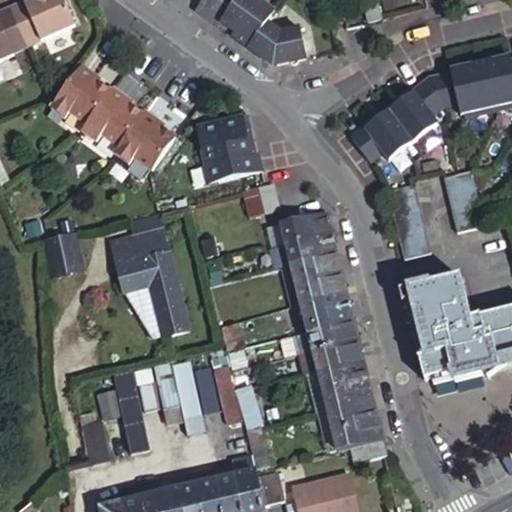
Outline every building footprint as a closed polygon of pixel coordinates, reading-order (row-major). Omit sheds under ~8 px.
[(15,10),(31,49),(80,29),(66,0),(47,0),(44,1),(31,7),(29,3),(15,10)] [(202,0),(196,9),(220,27),(223,23),(235,31),(232,35),(265,59),(276,57),(277,62),(307,55),(300,27),(280,31),(270,22),(277,12),(260,0),(202,0)] [(382,20),(377,1),(366,3),(371,23),(382,20)] [(0,65),(19,58),(18,55),(31,49),(15,10),(0,15),(0,19),(1,21),(0,21),(0,65)] [(223,23),(220,27),(232,35),(235,31),(223,23)] [(279,78),(277,62),(276,57),(265,59),(279,78)] [(511,66),(509,67),(509,64),(495,67),(466,74),(451,78),(452,79),(432,84),(423,89),(412,97),(410,95),(398,104),(401,108),(378,126),(375,121),(363,131),(364,132),(350,143),(369,169),(382,160),(388,167),(436,130),(430,123),(442,115),(459,112),(461,122),(465,121),(465,126),(511,114),(511,66)] [(465,69),(466,74),(495,67),(493,64),(465,69)] [(73,114),(90,127),(114,94),(97,81),(99,79),(86,69),(55,113),(67,122),(73,114)] [(90,127),(85,134),(99,145),(105,138),(122,150),(145,118),(128,105),(130,102),(115,92),(114,94),(90,127)] [(398,104),(375,121),(378,126),(401,108),(398,104)] [(145,118),(122,150),(117,158),(131,167),(136,161),(152,173),(177,140),(160,128),(161,125),(147,115),(145,118)] [(208,187),(265,174),(261,156),(255,157),(245,119),(198,130),(208,169),(204,171),(208,187)] [(461,231),(487,225),(473,171),(446,177),(461,231)] [(390,191),(407,260),(433,253),(416,184),(390,191)] [(281,213),(275,191),(260,195),(266,217),(281,213)] [(266,217),(260,195),(243,199),(249,223),(266,219),(266,217)] [(267,233),(272,252),(289,249),(335,238),(330,215),(284,227),(284,229),(267,233)] [(139,240),(169,233),(166,217),(135,224),(139,240)] [(193,335),(169,233),(139,240),(115,245),(126,295),(154,343),(193,335)] [(79,236),(45,244),(53,281),(87,273),(79,236)] [(294,268),(340,257),(335,238),(289,249),(294,268)] [(219,257),(216,240),(205,242),(209,259),(219,257)] [(294,268),(304,310),(350,299),(340,257),(294,268)] [(511,308),(474,317),(465,276),(406,289),(427,379),(434,378),(436,384),(455,378),(456,381),(492,373),(495,375),(494,377),(494,379),(511,363),(511,308)] [(350,299),(304,310),(311,337),(357,327),(350,299)] [(316,357),(362,347),(357,327),(311,337),(296,340),(300,361),(316,357)] [(320,376),(367,366),(362,347),(316,357),(320,376)] [(238,411),(225,358),(212,361),(226,414),(238,411)] [(194,364),(204,406),(218,402),(208,361),(194,364)] [(151,368),(163,420),(179,417),(167,364),(151,368)] [(330,416),(376,406),(367,366),(320,376),(330,416)] [(186,430),(205,426),(192,369),(173,374),(186,430)] [(133,373),(112,378),(116,392),(121,417),(130,456),(151,451),(133,373)] [(155,398),(150,373),(137,376),(143,401),(155,398)] [(96,397),(101,421),(121,417),(116,392),(96,397)] [(353,452),(386,445),(376,406),(330,416),(339,456),(353,452)] [(105,425),(88,428),(95,465),(112,462),(105,425)] [(357,468),(390,460),(386,445),(353,452),(357,468)] [(245,511),(266,511),(264,504),(257,475),(253,460),(234,465),(235,469),(245,511)] [(224,511),(245,511),(235,469),(216,473),(224,511)] [(257,475),(264,504),(281,500),(273,471),(257,475)] [(204,511),(224,511),(216,473),(197,477),(204,511)] [(179,484),(184,511),(204,511),(197,477),(178,482),(179,484)] [(159,489),(164,511),(184,511),(179,484),(159,489)] [(362,511),(356,485),(309,496),(312,511),(362,511)] [(143,511),(164,511),(159,489),(159,486),(138,491),(141,502),(143,511)] [(121,511),(143,511),(141,502),(120,506),(121,511)]
